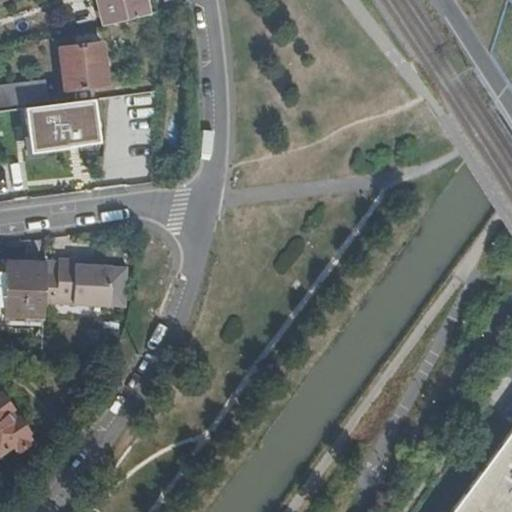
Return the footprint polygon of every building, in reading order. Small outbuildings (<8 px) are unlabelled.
[(97,0),(103,25),(148,15),(144,0),(97,0)] [(100,43),(59,48),(64,90),(105,85),(100,43)] [(0,85),(0,106),(47,101),(44,80),(0,85)] [(97,142),(92,99),(60,103),(63,126),(25,130),(26,134),(26,140),(28,152),(67,148),(66,146),(97,142)] [(21,123),(2,125),(6,153),(23,152),(22,140),(22,135),(21,123)] [(56,271),(44,270),(42,304),(109,305),(111,266),(92,265),(73,264),(73,259),(57,259),(56,271)] [(44,270),(44,262),(4,261),(3,314),(42,315),(42,304),(44,270)] [(0,451),(8,446),(11,450),(16,450),(25,444),(26,440),(23,436),(24,435),(0,399),(0,451)] [(511,511),(511,428),(450,511),(511,511)]
